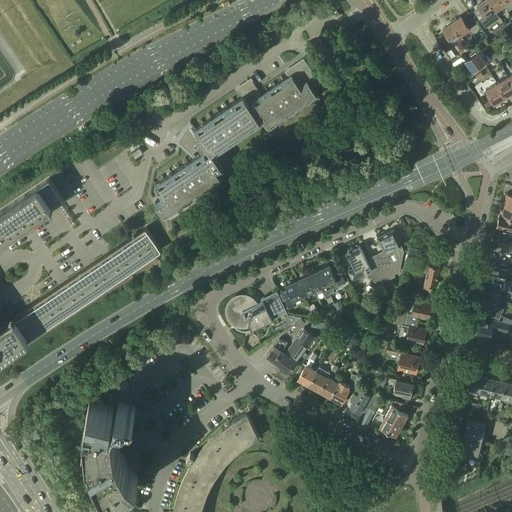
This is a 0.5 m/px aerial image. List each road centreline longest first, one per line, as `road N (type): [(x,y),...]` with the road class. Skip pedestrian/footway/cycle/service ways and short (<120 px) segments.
road 1 (primary): [(17,385),(160,296),(469,151)]
road 2 (residential): [(252,376),(206,317),(210,296),(403,207),(469,239)]
road 3 (residential): [(134,195),(162,123),(283,44),(307,47),(369,8)]
road 4 (primary): [(269,0),(148,61),(0,152)]
road 5 (residential): [(421,467),(377,452),(252,376)]
road 6 (residential): [(252,376),(192,427),(158,511)]
road 7 (residential): [(511,113),(497,122),(482,118),(414,22)]
road 8 (residential): [(469,151),(389,38)]
road 9 (residential): [(421,467),(447,343)]
